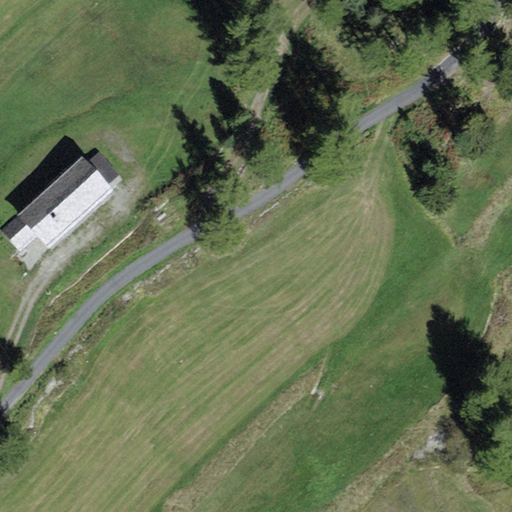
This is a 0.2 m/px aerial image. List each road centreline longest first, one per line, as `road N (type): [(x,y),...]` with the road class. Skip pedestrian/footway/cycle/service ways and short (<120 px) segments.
road 1 (track): [(497,0),(448,69),(290,180),(192,234)]
road 2 (track): [(292,22),(192,234)]
